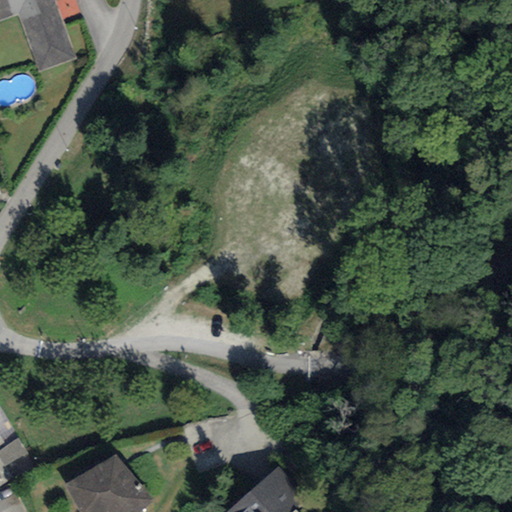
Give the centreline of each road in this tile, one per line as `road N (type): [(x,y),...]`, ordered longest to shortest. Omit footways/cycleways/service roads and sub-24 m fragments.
road 1 (residential): [(339,363),(295,366),(187,345),(62,352),(0,337)]
road 2 (residential): [(0,232),(105,51),(118,0)]
road 3 (unclassified): [(511,260),(482,290),(339,363)]
